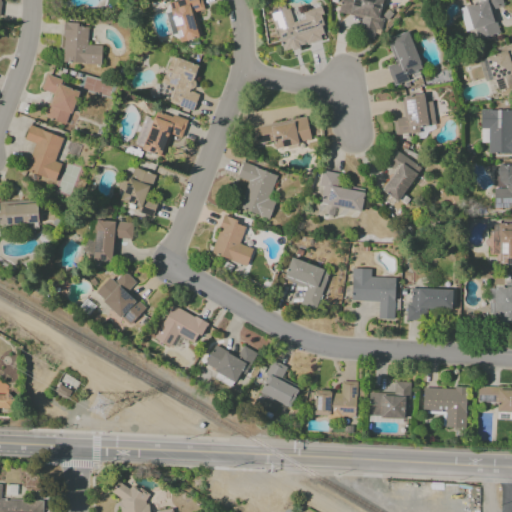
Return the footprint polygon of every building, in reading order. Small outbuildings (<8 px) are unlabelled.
[(178,0),(167,3),(178,42),(201,36),(194,12),(203,10),(200,0),(178,0)] [(382,0),(340,0),(337,12),(361,17),(357,35),(374,39),(382,0)] [(475,40),(499,34),(492,9),(503,6),(501,0),(481,0),(482,1),(466,6),(475,40)] [(281,51),(325,39),(319,15),(322,14),(320,6),(301,11),(304,19),(292,22),(289,8),(271,14),(281,51)] [(100,64),(101,46),(86,45),(87,23),(63,22),(61,63),(100,64)] [(386,66),(393,86),(408,80),(407,76),(422,71),(407,31),(385,39),(394,63),(386,66)] [(498,93),(511,88),(511,66),(510,61),(511,60),(511,43),(493,49),(495,55),(477,60),(484,82),(493,79),(498,93)] [(192,111),(198,94),(189,91),(198,65),(170,56),(161,84),(167,86),(162,100),(192,111)] [(41,90),(52,93),(45,118),(67,124),(76,90),(61,86),(63,79),(45,74),(41,90)] [(392,119),(394,136),(418,133),(418,127),(434,125),(431,101),(424,102),(423,93),(400,96),(403,117),(392,119)] [(511,113),(511,110),(480,109),(479,142),(487,142),(487,153),(511,153),(511,137),(511,138),(511,113)] [(141,150),(162,157),(170,134),(180,138),(186,120),(155,110),(141,150)] [(255,144),(272,141),(274,148),(310,141),(306,118),(252,128),(255,144)] [(54,182),(61,164),(54,161),(63,138),(29,125),(24,140),(33,143),(24,170),(54,182)] [(397,201),(420,167),(392,148),(382,162),(395,171),(381,190),(397,201)] [(268,218),(274,201),(268,199),(276,174),(241,163),(237,177),(247,180),(238,209),(268,218)] [(511,207),(511,164),(495,165),(496,183),(504,183),(504,188),(492,188),(493,208),(511,207)] [(154,174),(132,167),(120,200),(138,206),(136,212),(152,217),(157,201),(146,198),(154,174)] [(360,211),(363,189),(338,185),(340,174),(321,171),(318,187),(322,187),(319,205),(360,211)] [(0,202),(0,224),(37,223),(36,201),(0,202)] [(245,266),(252,248),(239,244),(245,225),(222,217),(210,253),(245,266)] [(92,261),(112,261),(114,238),(132,239),(132,222),(94,220),(92,261)] [(498,265),(511,264),(511,223),(493,224),(493,237),(498,237),(498,265)] [(290,258),(282,280),(305,288),(299,305),(314,310),(329,272),(290,258)] [(393,319),(394,278),(370,277),(370,269),(351,268),(350,300),(378,301),(377,319),(393,319)] [(128,326),(145,308),(127,291),(135,282),(123,271),(114,281),(109,277),(94,293),(128,326)] [(511,281),(504,282),(504,287),(487,287),(488,323),(511,322),(511,281)] [(451,290),(410,288),(410,304),(406,304),(405,320),(427,320),(427,312),(450,312),(451,290)] [(200,336),(207,322),(170,305),(154,339),(170,347),(175,335),(190,342),(194,334),(200,336)] [(235,381),(239,373),(244,375),(255,352),(241,346),(236,356),(213,345),(203,366),(235,381)] [(289,407),(298,386),(281,378),(286,366),(272,361),(255,400),(270,406),(272,400),(289,407)] [(355,417),(356,381),(340,381),(340,391),(313,391),(312,416),(355,417)] [(368,392),(368,417),(403,418),(403,410),(409,410),(410,382),(393,382),(393,393),(368,392)] [(495,403),(495,387),(477,386),(476,402),(495,403)] [(422,387),(421,411),(444,412),(444,427),(464,428),(466,388),(422,387)] [(511,388),(497,388),(495,410),(511,410),(511,388)] [(0,407),(10,408),(11,397),(5,394),(0,394),(0,407)] [(171,511),(171,510),(149,511),(147,511),(146,486),(114,489),(115,496),(118,495),(119,511),(171,511)] [(41,511),(42,500),(0,498),(0,511),(41,511)]
